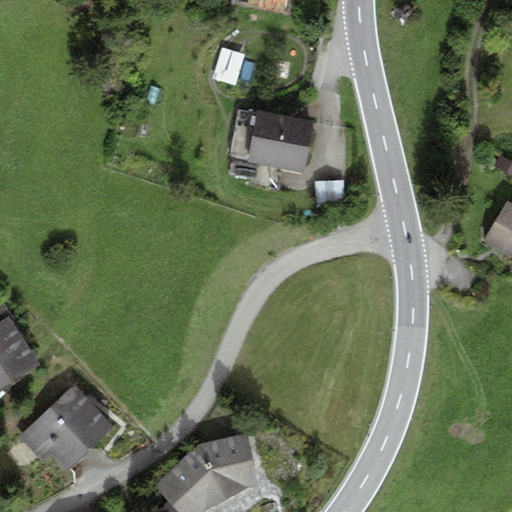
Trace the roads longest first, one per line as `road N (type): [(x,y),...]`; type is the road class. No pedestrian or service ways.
road 1 (residential): [(405,230),(316,251),(279,275),(248,312),(184,428),(148,459),(52,511)]
road 2 (secondary): [(343,511),(386,437),(410,354),(405,230)]
road 3 (track): [(410,269),(432,252),(458,201),(471,138),(473,52),(495,0)]
road 4 (secondary): [(405,230),(358,0)]
